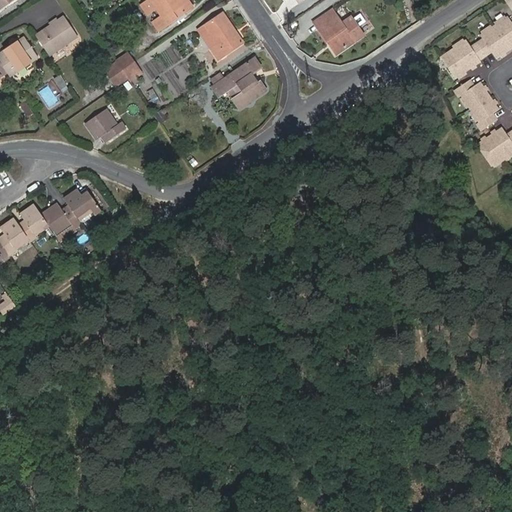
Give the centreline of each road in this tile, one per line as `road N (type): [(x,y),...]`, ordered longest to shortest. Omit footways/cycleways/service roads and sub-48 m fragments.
road 1 (residential): [(0,152),(49,152),(186,193),(293,122)]
road 2 (residential): [(473,0),(350,82)]
